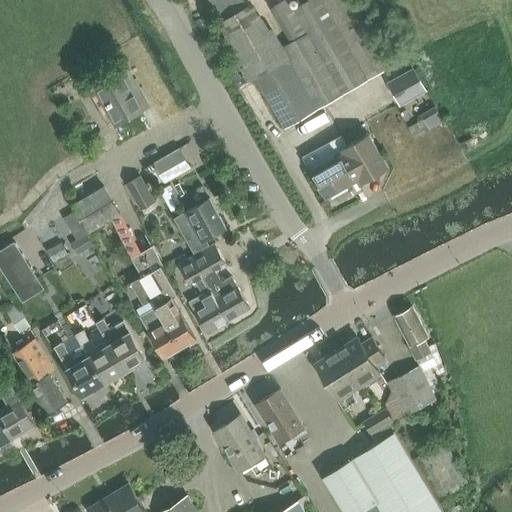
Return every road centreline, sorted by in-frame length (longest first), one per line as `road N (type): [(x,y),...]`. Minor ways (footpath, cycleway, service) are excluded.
road 1 (tertiary): [(0,511),(159,428),(349,309)]
road 2 (unclassified): [(349,309),(294,230),(168,0)]
road 3 (tertiary): [(349,309),(511,226)]
road 4 (track): [(0,223),(74,164),(106,166)]
